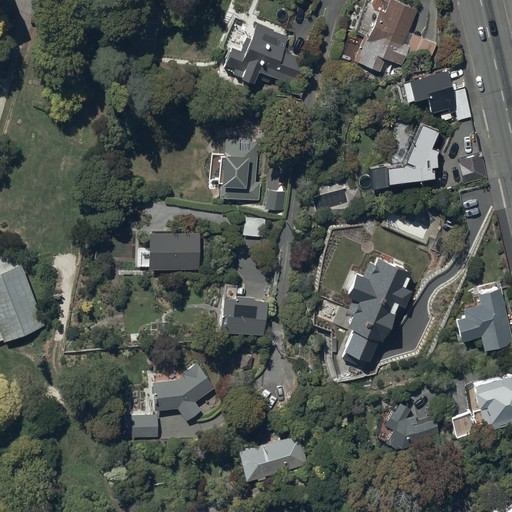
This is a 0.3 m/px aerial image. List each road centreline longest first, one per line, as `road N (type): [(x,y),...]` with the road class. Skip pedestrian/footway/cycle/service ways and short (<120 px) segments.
road 1 (track): [(0,402),(33,366),(87,431),(122,511)]
road 2 (tertiary): [(479,0),(511,140)]
